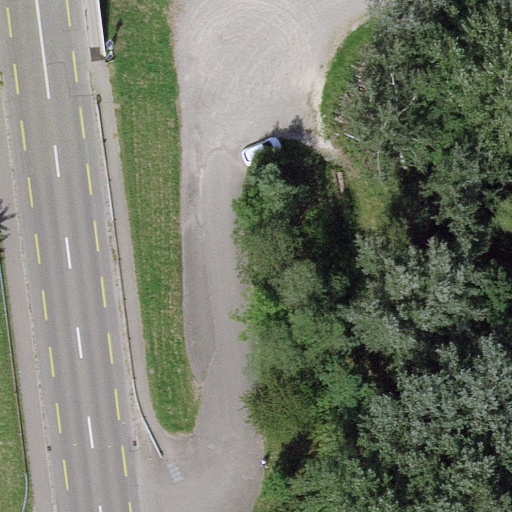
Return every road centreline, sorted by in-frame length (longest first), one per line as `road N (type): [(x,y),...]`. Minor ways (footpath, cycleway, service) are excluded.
road 1 (track): [(191,511),(206,498),(226,438),(234,353),(221,91),(242,51),(281,9),(329,0)]
road 2 (primary): [(103,511),(39,0)]
road 3 (track): [(242,51),(362,182),(385,276),(383,421),(354,511)]
